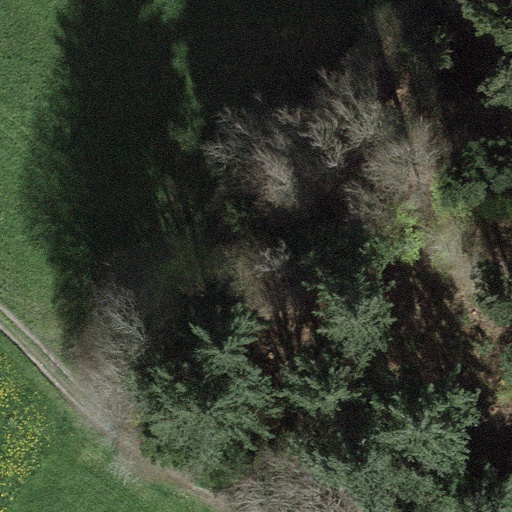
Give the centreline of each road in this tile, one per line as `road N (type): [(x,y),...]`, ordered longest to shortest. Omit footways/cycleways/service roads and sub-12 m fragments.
road 1 (track): [(439,511),(365,484),(252,491),(181,477),(121,442),(0,313)]
road 2 (track): [(365,484),(511,447)]
